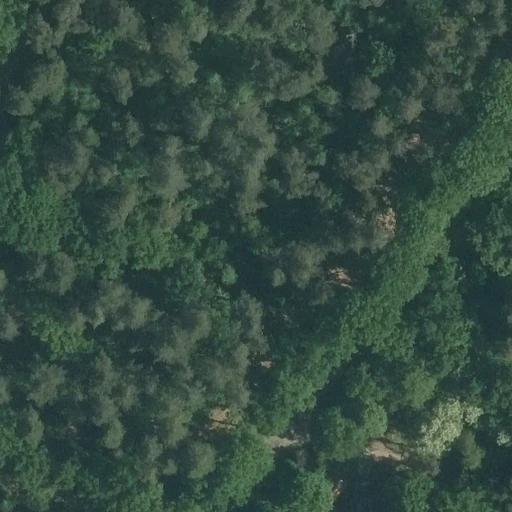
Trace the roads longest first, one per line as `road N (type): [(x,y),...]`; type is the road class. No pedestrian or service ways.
road 1 (tertiary): [(211,511),(511,101)]
road 2 (track): [(0,442),(180,511)]
